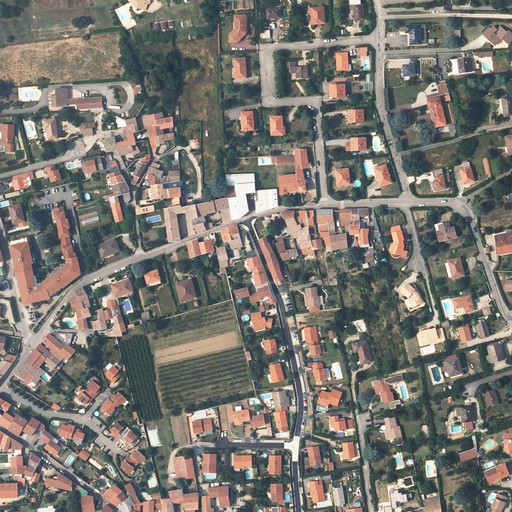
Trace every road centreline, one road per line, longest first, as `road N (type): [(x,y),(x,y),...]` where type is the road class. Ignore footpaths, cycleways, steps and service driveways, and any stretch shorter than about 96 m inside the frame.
road 1 (residential): [(247,218),(280,301),(299,391),(298,511)]
road 2 (tertiary): [(247,218),(281,208),(410,200)]
road 3 (residential): [(379,52),(380,105),(410,200)]
road 4 (tertiary): [(119,511),(0,426)]
road 5 (tertiary): [(33,343),(72,290),(140,257)]
road 6 (residential): [(380,16),(511,16)]
road 7 (tertiary): [(462,203),(511,320)]
road 8 (residential): [(33,343),(0,225)]
